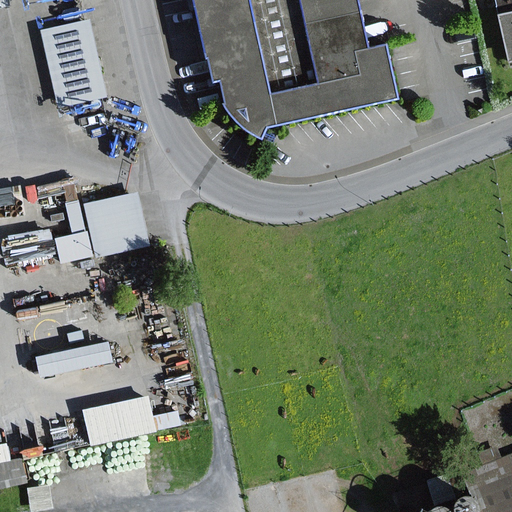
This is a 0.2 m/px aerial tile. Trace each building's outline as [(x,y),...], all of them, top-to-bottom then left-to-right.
[(211,0),(236,97),(255,125),(279,143),(292,122),(418,95),(404,39),(387,42),(376,0),(211,0)] [(101,17),(49,27),(71,137),(123,126),(101,17)] [(151,188),(90,200),(101,255),(162,243),(151,188)] [(122,333),(45,351),(50,374),(128,356),(122,333)] [(424,418),(402,425),(410,448),(432,441),(424,418)] [(511,511),(511,455),(480,468),(490,490),(488,489),(479,493),(478,494),(474,501),(474,504),(477,511),(511,511)] [(475,511),(471,503),(461,499),(451,503),(451,504),(447,511),(446,511),(475,511)]
